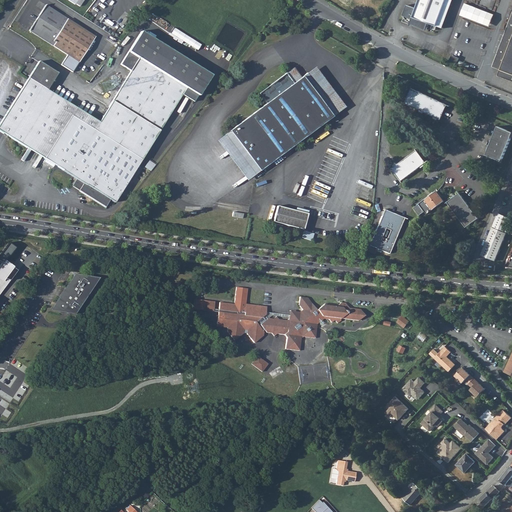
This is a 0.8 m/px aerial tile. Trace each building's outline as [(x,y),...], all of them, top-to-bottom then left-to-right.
[(413,26),(413,25),(427,31),(429,24),(433,26),(431,29),(435,31),(437,27),(447,0),(419,0),(416,10),(407,6),(404,14),(403,17),(405,18),(403,23),(405,24),(407,23),(411,25),(410,26),(411,27),(412,27),(413,27),(413,26)] [(447,0),(437,27),(443,29),(453,0),(447,0)] [(491,26),(495,14),(466,3),(461,15),(491,26)] [(27,31),(46,43),(76,63),(93,38),(90,36),(82,31),(62,17),(44,6),(27,31)] [(511,17),(494,68),(502,71),(500,77),(511,81),(511,17)] [(198,50),(202,44),(175,28),(171,33),(198,50)] [(141,31),(128,52),(138,58),(185,88),(197,96),(198,96),(211,76),(141,31)] [(130,71),(113,99),(160,128),(181,95),(193,102),(197,96),(185,88),(138,58),(128,52),(120,64),(130,71)] [(38,62),(0,119),(0,131),(25,147),(27,145),(45,156),(43,159),(62,171),(75,179),(82,184),(77,191),(104,207),(108,200),(112,203),(160,128),(113,99),(98,122),(45,90),(56,73),(38,62)] [(291,71),(286,74),(290,80),(296,76),(291,71)] [(230,131),(259,171),(328,121),(299,81),(296,76),(290,80),(286,74),(259,94),(267,104),(230,131)] [(307,74),(299,81),(328,121),(337,115),(307,74)] [(448,106),(413,89),(406,104),(441,121),(448,106)] [(488,156),(503,163),(511,143),(511,132),(501,127),(488,156)] [(254,175),(259,171),(230,131),(225,135),(254,175)] [(391,168),(400,181),(425,162),(416,149),(391,168)] [(151,171),(156,164),(150,160),(145,167),(151,171)] [(77,191),(82,184),(75,179),(71,186),(77,191)] [(419,203),(427,213),(444,200),(436,190),(419,203)] [(447,201),(466,226),(478,217),(459,192),(456,195),(455,194),(451,197),(452,198),(447,201)] [(427,213),(419,203),(413,208),(421,218),(427,213)] [(271,221),(286,225),(297,228),(299,229),(301,229),(305,213),(275,205),(271,221)] [(368,245),(388,254),(403,218),(391,213),(390,215),(384,212),(382,215),(381,215),(368,245)] [(492,228),(480,255),(494,262),(506,234),(492,228)] [(302,229),(300,236),(310,239),(312,232),(302,229)] [(375,251),(363,245),(362,249),(374,254),(375,251)] [(3,261),(0,264),(0,266),(12,269),(13,268),(3,261)] [(0,291),(7,282),(6,282),(7,280),(10,281),(13,276),(9,273),(12,269),(0,266),(0,291)] [(75,275),(50,311),(74,316),(99,279),(75,275)] [(0,294),(10,281),(7,280),(6,282),(7,282),(0,291),(0,294)] [(358,321),(364,316),(360,310),(349,308),(345,303),(341,303),(338,306),(325,304),(317,310),(307,298),(299,297),(298,305),(302,310),(299,312),(298,322),(290,321),(289,319),(287,320),(278,319),(276,317),(273,319),(268,318),(267,319),(264,316),(265,315),(266,312),(266,307),(245,304),(244,312),(239,312),(240,305),(219,303),(219,310),(218,312),(217,324),(228,325),(229,324),(230,326),(228,328),(227,331),(234,341),(243,333),(243,332),(247,333),(247,334),(254,343),(263,336),(264,332),(263,331),(264,330),(266,332),(271,333),(274,336),(277,334),(284,335),(286,338),(285,349),(299,351),(301,338),(303,337),(315,339),(317,324),(324,319),(329,319),(331,322),(335,320),(337,323),(340,321),(341,318),(358,321)] [(192,309),(210,311),(210,309),(214,309),(214,302),(193,299),(192,309)] [(298,322),(299,312),(290,311),(289,315),(289,318),(289,319),(290,321),(298,322)] [(398,323),(406,328),(411,320),(402,315),(398,323)] [(398,351),(405,353),(407,347),(400,345),(398,351)] [(435,357),(449,370),(456,363),(450,357),(449,358),(448,357),(448,355),(452,351),(446,345),(435,357)] [(257,356),(251,364),(261,372),(267,364),(257,356)] [(469,383),(473,386),(471,388),(479,396),(483,392),(486,388),(475,377),(464,366),(456,374),(463,381),(465,379),(469,383)] [(416,381),(412,378),(403,388),(411,395),(413,393),(418,397),(420,397),(425,391),(425,390),(424,388),(422,388),(422,387),(426,381),(420,376),(416,381)] [(392,406),(387,411),(392,415),(394,413),(399,418),(401,418),(404,415),(403,414),(407,411),(410,407),(397,395),(389,404),(392,406)] [(432,411),(422,422),(431,430),(435,425),(434,424),(436,422),(439,425),(444,420),(439,416),(444,410),(436,403),(430,410),(432,411)] [(491,433),(497,438),(500,435),(505,430),(503,428),(502,426),(503,423),(504,423),(505,424),(511,417),(505,410),(503,412),(502,410),(489,424),(494,429),(491,433)] [(462,419),(456,426),(465,435),(466,435),(473,441),(481,434),(471,424),(469,426),(468,425),(469,424),(462,419)] [(485,427),(491,433),(494,429),(489,424),(485,427)] [(448,463),(462,448),(453,440),(451,443),(445,438),(441,443),(443,445),(437,452),(448,463)] [(476,453),(488,464),(494,458),(489,452),(490,451),(491,452),(497,445),(490,439),(476,453)] [(336,460),(345,450),(340,446),(332,456),(336,460)] [(457,465),(466,474),(471,468),(470,468),(475,462),(467,454),(457,465)] [(336,468),(344,475),(347,471),(346,469),(347,463),(338,460),(336,468)] [(511,468),(510,467),(500,481),(506,486),(511,477),(511,468)] [(336,468),(336,470),(338,472),(335,485),(342,486),(343,482),(345,481),(354,482),(356,473),(347,471),(344,475),(336,468)] [(403,498),(410,504),(423,490),(416,484),(412,489),(403,498)] [(494,485),(480,499),(486,505),(500,492),(494,485)] [(480,499),(476,502),(483,509),(486,505),(480,499)]
